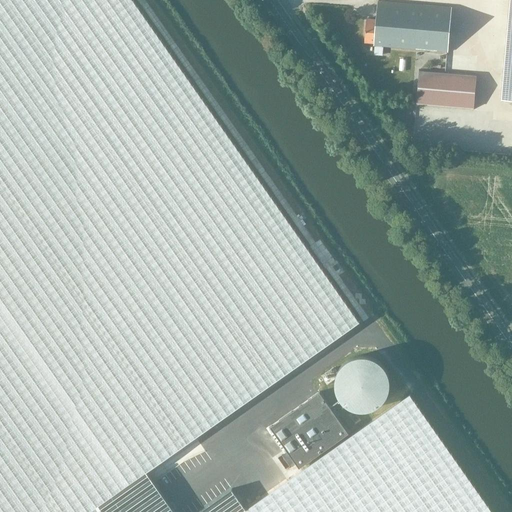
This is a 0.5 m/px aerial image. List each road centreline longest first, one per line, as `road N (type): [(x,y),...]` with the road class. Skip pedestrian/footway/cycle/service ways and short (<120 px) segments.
road 1 (unknown): [(167,500),(298,384),(366,340),(382,345),(501,511)]
road 2 (primary): [(511,347),(269,0)]
